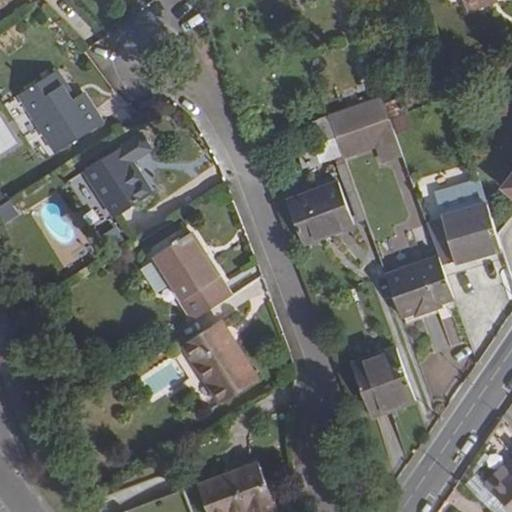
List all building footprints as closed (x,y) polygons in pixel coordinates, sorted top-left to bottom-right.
[(499,4),(498,0),(480,0),(466,5),(469,14),(499,4)] [(102,123),(84,93),(74,99),(56,72),(21,94),(58,150),(102,123)] [(325,82),(317,85),(321,97),(330,94),(325,82)] [(382,96),(328,115),(336,136),(337,140),(391,121),(382,96)] [(399,97),(386,101),(391,117),(404,112),(399,97)] [(511,100),(508,97),(499,108),(507,115),(511,109),(511,100)] [(328,115),(311,121),(318,143),(336,136),(328,115)] [(391,121),(337,140),(343,156),(344,160),(376,148),(381,163),(403,155),(391,121)] [(152,149),(142,134),(85,171),(115,217),(154,191),(134,160),(152,149)] [(297,151),(303,169),(336,158),(343,156),(337,140),(336,136),(318,143),(297,151)] [(343,156),(336,158),(343,178),(350,175),(344,160),(343,156)] [(471,159),(453,164),(459,183),(477,177),(471,159)] [(511,167),(499,184),(511,194),(511,167)] [(305,245),(355,225),(339,180),(288,200),(305,245)] [(439,210),(467,205),(463,185),(434,191),(439,210)] [(440,258),(444,270),(503,249),(487,203),(428,224),(440,258)] [(184,299),(182,300),(194,318),(231,296),(191,233),(156,255),(184,299)] [(440,258),(386,276),(402,317),(455,299),(444,270),(440,258)] [(0,354),(21,347),(0,290),(0,354)] [(260,379),(222,320),(183,345),(220,402),(260,379)] [(373,417),(417,400),(397,347),(354,363),(373,417)] [(0,361),(0,368),(35,461),(41,459),(61,452),(46,411),(23,353),(0,361)] [(278,511),(259,462),(200,485),(210,511),(245,511),(249,511),(278,511)] [(503,500),(511,509),(511,468),(510,471),(506,466),(487,483),(503,500)]
